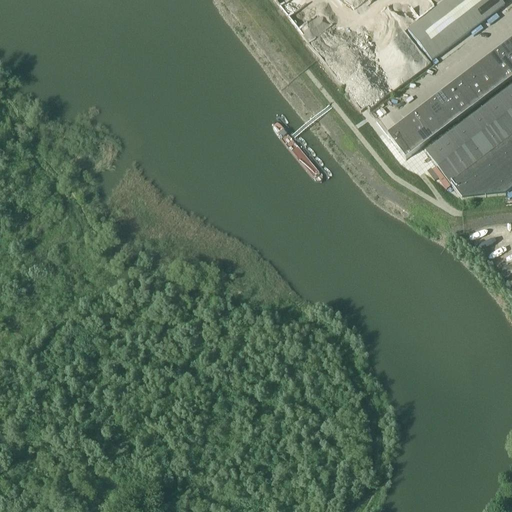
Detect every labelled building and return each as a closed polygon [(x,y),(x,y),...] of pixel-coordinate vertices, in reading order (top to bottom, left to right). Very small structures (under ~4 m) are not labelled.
[(504,7),(498,0),(448,0),(408,31),(431,62),(504,7)] [(511,71),(511,52),(509,49),(508,49),(506,51),(497,53),(499,56),(500,56),(511,71)] [(377,91),(406,71),(393,53),(364,73),(377,91)] [(507,84),(511,79),(511,71),(500,56),(499,56),(497,58),(488,60),(490,63),(491,63),(507,84)] [(498,91),(507,84),(491,63),(490,63),(488,65),(479,67),(481,70),(482,70),(498,91)] [(489,97),(498,91),(482,70),(481,70),(479,71),(470,74),(472,77),(473,76),(489,97)] [(480,104),(489,97),(473,76),(472,77),(470,78),(461,81),(463,84),(464,83),(480,104)] [(471,111),(480,104),(464,83),(463,84),(461,85),(452,88),(454,91),(455,90),(471,111)] [(511,87),(455,131),(426,154),(461,201),(505,196),(511,190),(511,87)] [(461,118),(471,111),(455,90),(454,91),(452,92),(443,94),(445,98),(446,97),(461,118)] [(452,125),(461,118),(446,97),(445,98),(443,99),(434,101),(436,104),(452,125)] [(443,132),(452,125),(436,104),(434,106),(425,108),(427,111),(443,132)] [(434,139),(443,132),(427,111),(425,113),(416,115),(418,118),(434,139)] [(425,146),(434,139),(418,118),(416,120),(407,122),(409,125),(425,146)] [(416,152),(425,146),(409,125),(407,126),(397,129),(400,132),(416,152)] [(405,161),(416,152),(400,132),(398,133),(390,136),(388,134),(386,136),(405,161)] [(505,277),(511,277),(511,276),(511,266),(501,268),(502,278),(505,277)]
